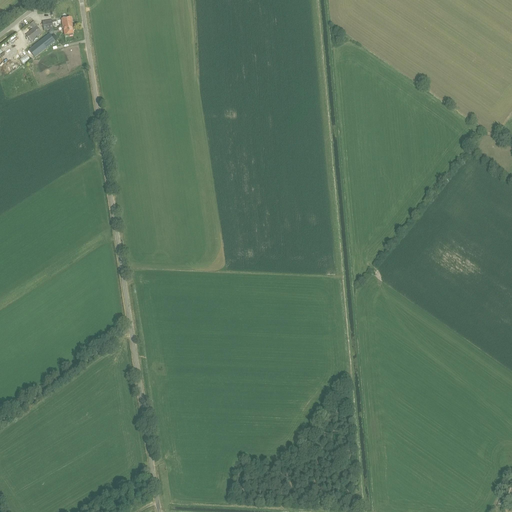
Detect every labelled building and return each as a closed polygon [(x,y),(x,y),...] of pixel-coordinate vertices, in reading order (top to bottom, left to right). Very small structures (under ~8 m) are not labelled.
[(72,28),(73,28),(72,18),(62,19),(63,29),(64,29),(65,36),(69,35),(70,36),(73,36),(73,35),(73,34),(72,28)] [(44,31),(53,29),(52,20),(43,22),(44,31)] [(31,42),(42,33),(36,26),(25,35),(31,42)] [(35,58),(56,42),(49,34),(29,50),(35,58)] [(27,53),(20,60),(24,64),(31,57),(27,53)]
